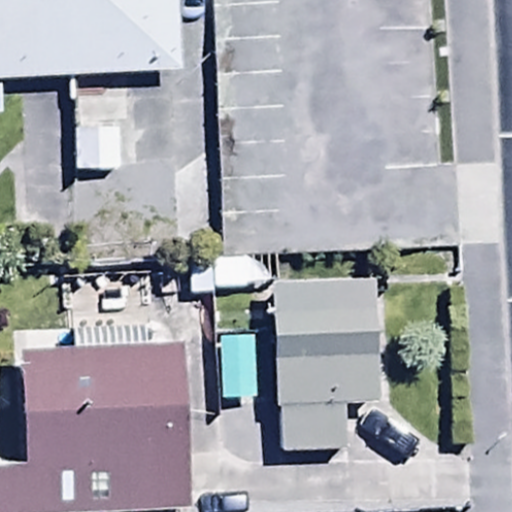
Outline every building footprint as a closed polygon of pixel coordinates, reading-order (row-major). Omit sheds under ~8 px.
[(0,0),(0,90),(178,82),(174,0),(0,0)] [(63,186),(28,186),(29,243),(64,242),(63,186)] [(189,208),(146,210),(148,257),(191,255),(189,208)] [(367,294),(267,299),(276,470),(342,467),(340,421),(374,419),(367,294)] [(0,476),(0,511),(186,511),(178,360),(136,362),(134,333),(71,337),(72,363),(16,366),(23,475),(0,476)] [(250,347),(215,349),(218,414),(253,412),(250,347)]
